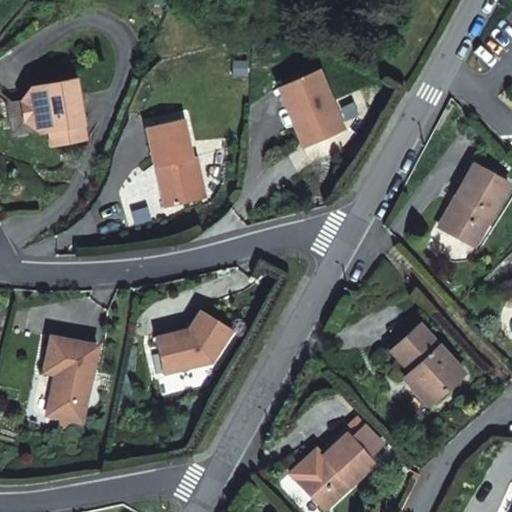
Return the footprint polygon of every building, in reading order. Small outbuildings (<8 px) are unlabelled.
[(343,129),(317,71),(277,88),(303,147),(343,129)] [(49,130),(82,124),(74,80),(31,88),(22,101),(26,123),(38,132),(49,130)] [(166,208),(205,199),(196,156),(191,157),(182,118),(145,127),(155,167),(158,166),(162,180),(159,180),(166,208)] [(82,124),(49,130),(51,145),(85,139),(82,124)] [(462,180),(454,196),(459,198),(442,230),(470,245),(473,247),(507,184),(471,165),(462,180)] [(454,196),(437,228),(442,230),(459,198),(454,196)] [(188,329),(154,337),(162,374),(212,362),(232,330),(200,310),(188,329)] [(391,349),(411,371),(412,372),(415,376),(416,390),(430,404),(464,371),(418,323),(404,336),(391,349)] [(98,346),(50,336),(43,372),(55,374),(51,396),(58,398),(60,403),(57,418),(83,423),(91,384),(85,383),(88,371),(93,372),(98,346)] [(405,378),(416,390),(415,376),(412,372),(411,371),(405,378)] [(352,440),(368,456),(381,444),(366,427),(352,440)] [(323,510),(374,464),(352,440),(346,433),(334,444),(322,455),(326,459),(299,484),(323,510)] [(322,455),(295,479),(299,484),(326,459),(322,455)]
